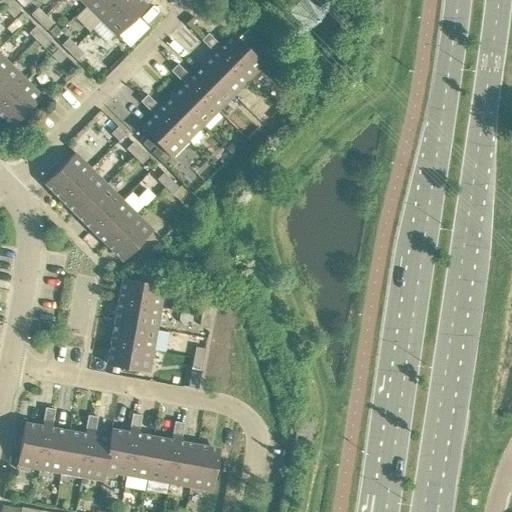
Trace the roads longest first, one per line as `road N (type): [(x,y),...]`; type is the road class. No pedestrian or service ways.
road 1 (primary): [(433,452),(499,0)]
road 2 (primary): [(457,0),(394,447)]
road 3 (residential): [(6,366),(224,405),(253,430),(251,472)]
road 4 (residential): [(184,0),(169,26),(4,190)]
road 5 (residential): [(4,190),(27,236),(6,366)]
